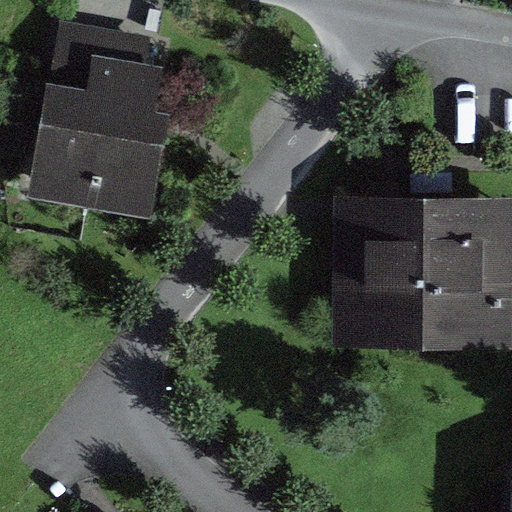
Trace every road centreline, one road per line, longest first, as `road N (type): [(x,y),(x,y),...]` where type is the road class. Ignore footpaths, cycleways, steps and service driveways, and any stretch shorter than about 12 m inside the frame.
road 1 (residential): [(385,11),(139,345),(131,405),(244,511)]
road 2 (residential): [(385,11),(511,30)]
